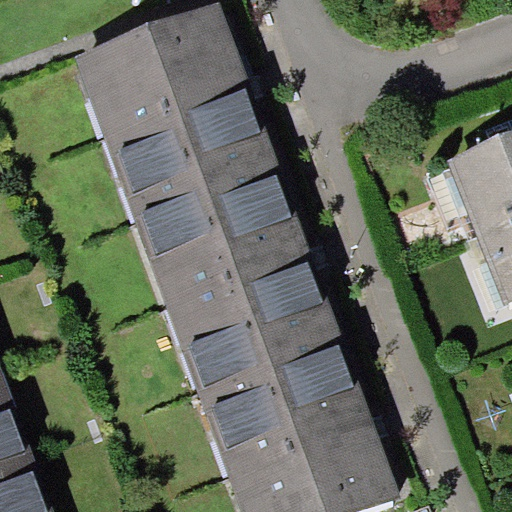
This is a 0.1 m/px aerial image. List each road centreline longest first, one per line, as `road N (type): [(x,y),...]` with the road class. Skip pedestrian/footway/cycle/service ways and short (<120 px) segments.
road 1 (residential): [(471,511),(329,138),(324,84)]
road 2 (residential): [(511,41),(324,84)]
